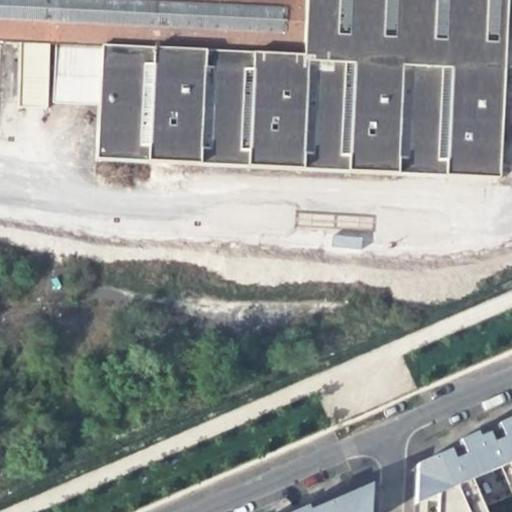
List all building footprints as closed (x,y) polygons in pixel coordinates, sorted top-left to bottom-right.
[(0,0),(0,38),(19,39),(19,105),(98,105),(98,166),(508,167),(508,0),(0,0)] [(498,431),(511,424),(511,418),(508,421),(496,426),(498,431)] [(429,460),(415,466),(413,505),(437,495),(436,511),(485,511),(484,508),(472,480),(505,466),(511,462),(511,424),(498,431),(484,436),(476,440),(459,447),(448,452),(429,460)] [(476,440),(474,435),(457,442),(459,447),(476,440)] [(367,511),(369,486),(343,497),(331,502),(307,511),(306,511),(305,508),(299,511),(296,511),(367,511)]
